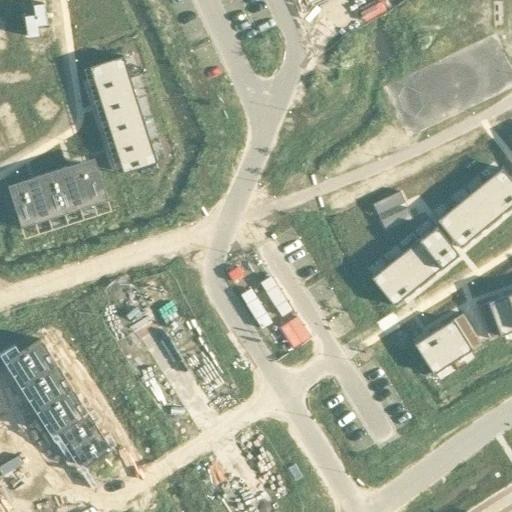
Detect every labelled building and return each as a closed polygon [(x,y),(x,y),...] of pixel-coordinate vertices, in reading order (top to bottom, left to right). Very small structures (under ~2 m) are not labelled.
[(35,14),(25,15),(28,35),(38,34),(37,24),(47,23),(44,3),(34,4),(35,14)] [(7,54),(4,86),(21,87),(24,56),(7,54)] [(123,54),(89,65),(96,86),(129,76),(123,54)] [(129,76),(96,86),(102,108),(136,97),(129,76)] [(45,81),(42,112),(58,113),(60,82),(45,81)] [(136,97),(102,108),(109,129),(143,118),(136,97)] [(20,114),(1,123),(9,141),(29,133),(20,114)] [(143,118),(109,129),(116,150),(150,140),(143,118)] [(150,140),(116,150),(123,172),(157,161),(150,140)] [(38,187),(11,196),(21,226),(107,198),(98,168),(71,176),(67,165),(34,175),(38,187)] [(511,179),(501,166),(485,179),(508,207),(511,203),(511,179)] [(485,179),(469,193),(492,220),(508,207),(485,179)] [(400,190),(391,194),(396,205),(405,201),(400,190)] [(469,193),(453,206),(475,233),(492,220),(469,193)] [(391,194),(382,198),(387,209),(396,205),(391,194)] [(382,198),(372,203),(378,214),(387,209),(382,198)] [(407,206),(398,211),(403,222),(413,217),(407,206)] [(453,206),(437,219),(459,246),(475,233),(453,206)] [(398,211),(389,215),(394,226),(403,222),(398,211)] [(389,215),(380,219),(385,230),(394,226),(389,215)] [(435,225),(419,238),(442,265),(458,252),(435,225)] [(419,238),(403,251),(426,278),(442,265),(419,238)] [(403,251),(387,264),(409,291),(426,278),(403,251)] [(387,264),(371,277),(393,304),(409,291),(387,264)] [(511,307),(507,294),(488,301),(491,309),(494,317),(497,326),(500,334),(511,329),(511,307)] [(488,301),(477,305),(480,313),(491,309),(488,301)] [(491,309),(480,313),(483,321),(494,317),(491,309)] [(463,312),(453,318),(457,326),(467,319),(463,312)] [(494,317),(483,321),(486,330),(497,326),(494,317)] [(453,318),(433,330),(452,360),(472,348),(471,348),(467,340),(462,333),(457,326),(453,318)] [(467,319),(457,326),(462,333),(472,327),(467,319)] [(497,326),(486,330),(489,338),(500,334),(497,326)] [(472,327),(462,333),(467,340),(477,334),(472,327)] [(433,330),(414,342),(433,372),(452,360),(433,330)] [(477,334),(467,340),(471,348),(481,341),(477,334)] [(41,337),(9,357),(25,382),(51,365),(44,354),(49,351),(41,337)] [(51,365),(25,382),(40,406),(67,389),(60,378),(65,375),(56,362),(51,365)] [(67,389),(40,406),(56,432),(61,429),(61,428),(83,414),(82,413),(75,403),(80,399),(72,386),(67,389)] [(83,414),(61,428),(61,429),(69,441),(83,433),(88,441),(102,433),(87,410),(82,413),(83,414)] [(83,433),(69,441),(85,465),(111,448),(102,433),(88,441),(83,433)] [(256,437),(247,443),(251,449),(260,442),(256,437)] [(116,445),(90,462),(97,472),(121,457),(123,461),(100,476),(106,487),(132,470),(116,445)] [(79,511),(74,503),(60,511),(79,511)]
